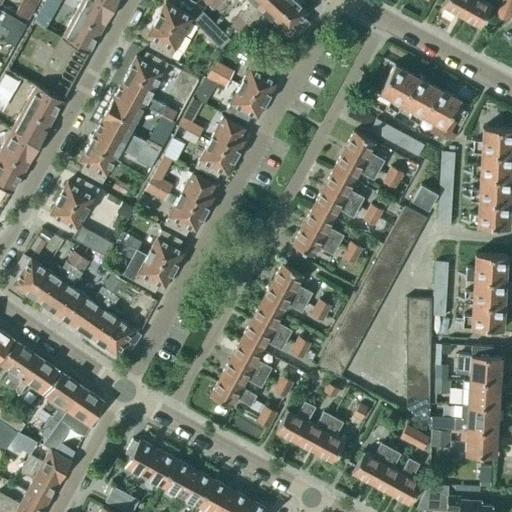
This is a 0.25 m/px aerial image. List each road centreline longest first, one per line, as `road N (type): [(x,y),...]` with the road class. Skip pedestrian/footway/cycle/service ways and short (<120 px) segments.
road 1 (residential): [(167,422),(383,18)]
road 2 (residential): [(328,0),(125,392)]
road 3 (residential): [(0,247),(133,0)]
road 4 (residential): [(308,497),(167,422)]
road 5 (residential): [(125,392),(0,304)]
road 6 (residential): [(511,90),(383,18)]
road 7 (residential): [(59,511),(125,392)]
